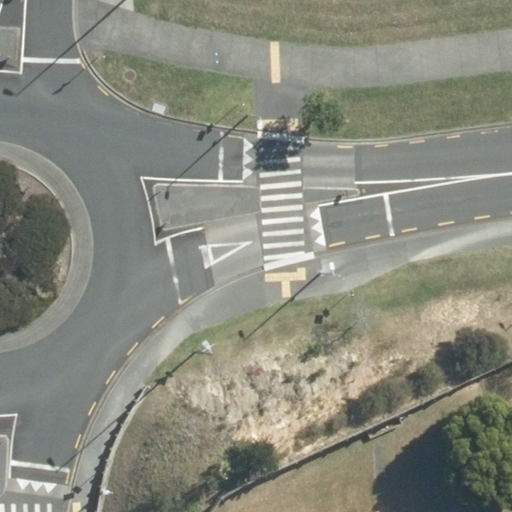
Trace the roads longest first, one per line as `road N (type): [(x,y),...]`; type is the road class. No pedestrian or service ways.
road 1 (tertiary): [(172,204),(511,173)]
road 2 (tertiary): [(172,204),(174,260),(159,314),(128,360),(85,396),(32,417),(0,419)]
road 3 (tertiary): [(0,56),(53,66),(108,97),(149,145),(172,204)]
